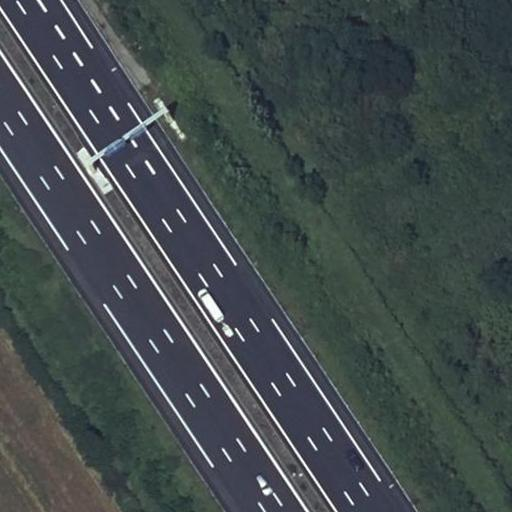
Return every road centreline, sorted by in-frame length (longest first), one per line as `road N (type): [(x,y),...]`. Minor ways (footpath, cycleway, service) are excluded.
road 1 (motorway): [(367,511),(27,0)]
road 2 (motorway): [(0,98),(275,511)]
